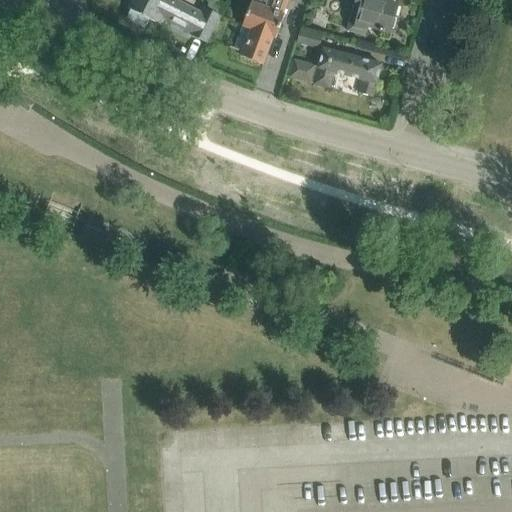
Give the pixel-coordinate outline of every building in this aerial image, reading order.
[(130,10),(126,18),(144,27),(149,19),(162,26),(167,15),(195,29),(191,35),(207,43),(221,16),(219,15),(224,6),(211,0),(210,0),(206,8),(204,7),(202,11),(179,0),(133,0),(129,9),(130,10)] [(252,29),(241,56),(262,64),(273,38),(275,39),(285,13),(284,13),(288,0),(269,0),(267,6),(252,1),(242,26),(252,29)] [(355,0),(354,5),(353,5),(346,31),(365,36),(368,27),(390,33),(398,4),(388,1),(388,0),(355,0)] [(300,30),(297,42),(320,48),(323,36),(300,30)] [(288,77),(315,84),(329,88),(333,72),(362,80),(358,93),(373,97),(381,65),(322,49),(318,66),(293,60),(288,77)] [(21,94),(15,103),(29,112),(34,103),(21,94)]
